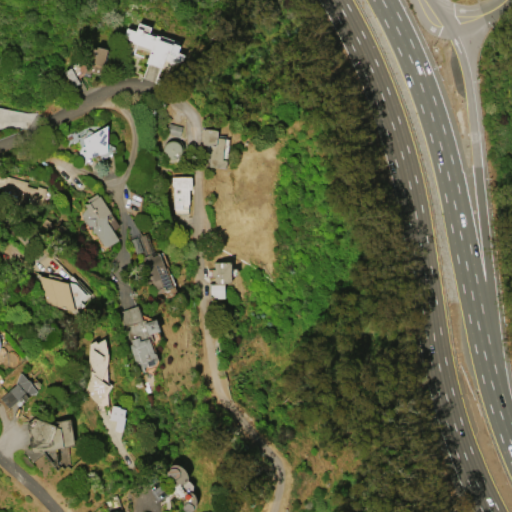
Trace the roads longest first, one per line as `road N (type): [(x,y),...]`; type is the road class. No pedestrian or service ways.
road 1 (residential): [(0,144),(122,85),(164,94),(187,111),(222,386),(286,472),(279,511)]
road 2 (motorway): [(334,0),(400,154),(445,396),(490,511)]
road 3 (motorway): [(490,384),(439,144),(380,0)]
road 4 (motorway): [(490,384),(488,280),(467,86),(455,44),(428,0)]
